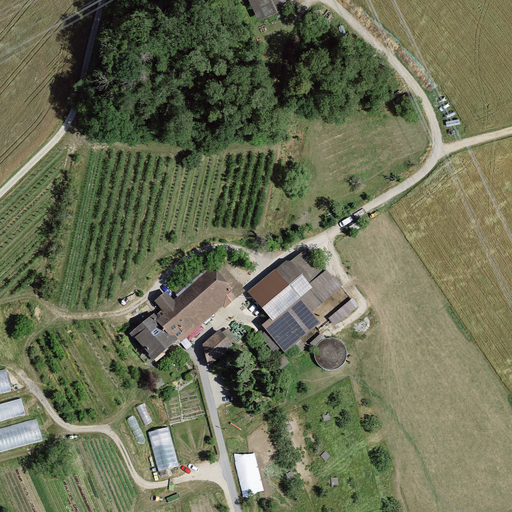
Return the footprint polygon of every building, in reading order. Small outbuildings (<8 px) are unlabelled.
[(290,0),(245,0),(255,22),(293,6),(290,0)] [(287,262),(252,291),(274,319),(264,326),(284,349),(317,324),(308,312),(340,286),(306,255),(292,264),(287,262)] [(153,314),(131,333),(152,359),(178,337),(181,341),(229,301),(222,293),(229,288),(213,269),(174,301),(166,291),(155,301),(162,310),(155,316),(153,314)] [(354,299),(328,317),(334,326),(360,307),(354,299)] [(204,345),(209,362),(228,352),(225,349),(231,345),(220,332),(204,345)] [(286,356),(278,359),(280,367),(288,365),(286,356)] [(0,373),(0,393),(12,391),(8,372),(0,373)] [(0,420),(26,414),(22,399),(0,404),(0,420)] [(0,429),(0,453),(44,443),(39,421),(0,429)] [(159,472),(179,466),(168,427),(148,432),(159,472)] [(244,497),(264,491),(254,451),(234,456),(244,497)]
